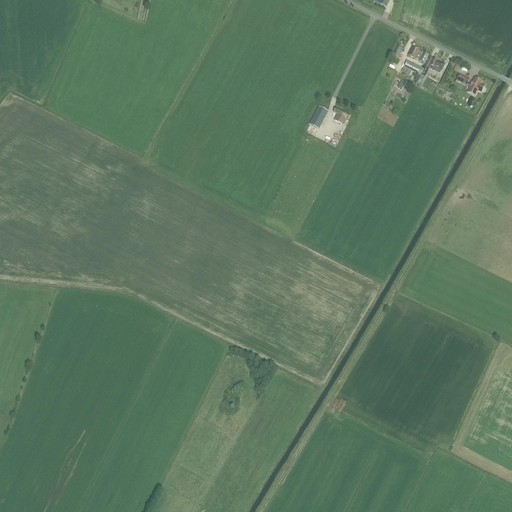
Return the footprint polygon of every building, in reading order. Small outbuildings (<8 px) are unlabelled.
[(398,47),(393,55),(397,58),(402,49),(398,47)] [(408,56),(416,60),(418,55),(421,56),(423,52),(412,47),(408,56)] [(424,53),(419,62),(424,64),(429,56),(424,53)] [(432,59),(430,58),(425,67),(421,76),(425,78),(430,69),(440,74),(442,71),(445,65),(433,59),(432,59)] [(424,70),(407,61),(404,67),(411,71),(413,72),(417,74),(416,76),(418,77),(419,75),(421,76),(424,70)] [(456,81),(466,86),(469,79),(459,74),(456,81)] [(481,92),(484,87),(480,85),(481,82),(475,78),(469,90),(476,93),(477,90),(481,92)] [(310,125),(319,130),(328,112),(319,107),(310,125)] [(348,120),(350,116),(336,108),(333,113),(337,115),(334,121),(343,125),(346,119),(348,120)] [(337,126),(334,134),(346,137),(349,130),(337,126)]
